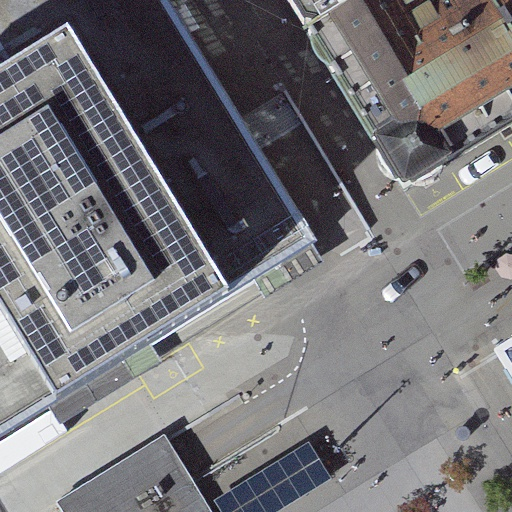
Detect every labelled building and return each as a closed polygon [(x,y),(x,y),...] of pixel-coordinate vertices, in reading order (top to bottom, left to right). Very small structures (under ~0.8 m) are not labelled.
[(317,229),(171,0),(0,0),(0,473),(269,308),(294,268),(317,229)] [(268,0),(308,65),(400,10),(393,0),(268,0)] [(511,82),(511,0),(476,0),(466,6),(511,82)] [(406,226),(511,162),(511,82),(466,6),(416,36),(400,10),(308,65),(406,226)] [(511,511),(511,334),(496,345),(511,370),(511,511)] [(213,511),(165,430),(55,494),(65,511),(213,511)] [(220,511),(280,511),(335,478),(311,443),(214,503),(220,511)]
